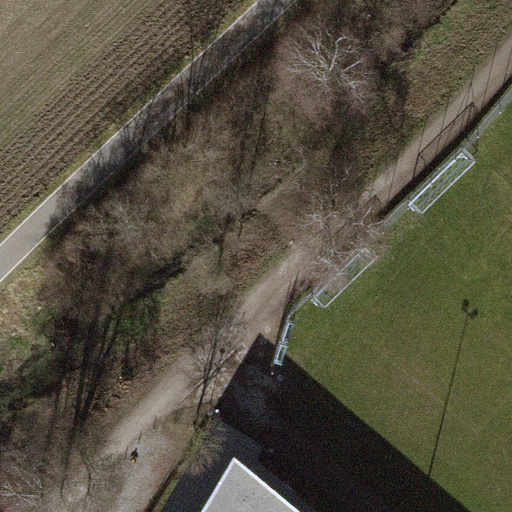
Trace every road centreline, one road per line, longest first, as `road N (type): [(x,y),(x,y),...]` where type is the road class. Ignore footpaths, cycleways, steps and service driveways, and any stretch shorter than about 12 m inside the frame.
road 1 (track): [(60,511),(199,362),(511,63)]
road 2 (track): [(278,0),(0,267)]
road 3 (track): [(375,511),(199,362)]
